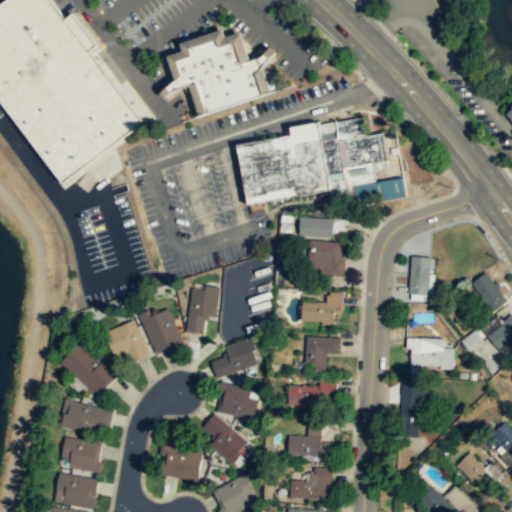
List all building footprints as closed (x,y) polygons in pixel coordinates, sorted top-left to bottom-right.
[(50,0),(143,122),(63,183),(0,101),(0,4),(5,0),(50,0)] [(205,113),(270,92),(260,56),(240,62),(232,41),(218,45),(215,38),(187,47),(190,54),(175,60),(182,86),(194,82),(205,113)] [(330,189),(246,204),(235,144),(290,134),(289,126),(318,121),(318,124),(325,123),(362,116),(366,135),(381,132),(386,159),(371,161),(375,182),(402,177),(406,196),(333,208),(330,189)] [(337,237),(338,218),(304,217),(303,236),(337,237)] [(344,276),(345,258),(343,258),(343,242),(332,241),(309,239),(308,266),(320,266),(320,274),(344,276)] [(428,295),(431,257),(411,256),(408,293),(418,295),(428,295)] [(509,299),(494,310),(471,282),(486,271),(495,284),(497,283),(509,299)] [(203,333),(204,319),(208,319),(208,315),(215,316),(219,286),(205,285),(205,288),(191,287),(186,331),(203,333)] [(333,324),(334,302),(317,301),(317,302),(302,301),(302,320),(321,321),(321,323),(333,324)] [(184,343),(174,348),(173,346),(156,353),(138,314),(146,310),(148,316),(168,307),(184,343)] [(511,314),(511,336),(498,348),(486,334),(511,313),(511,314)] [(149,353),(134,319),(104,332),(116,358),(127,352),(131,361),(149,353)] [(467,351),(484,342),(478,330),(460,339),(467,351)] [(340,353),(341,337),(306,335),(305,368),(326,369),(326,352),(340,353)] [(257,363),(253,350),(256,349),(251,336),(225,345),(227,352),(223,353),(224,356),(211,361),(216,377),(257,363)] [(453,368),(455,347),(443,347),(444,338),(407,336),(407,347),(412,348),(411,365),(422,365),(422,364),(441,365),(441,368),(453,368)] [(117,375),(115,374),(120,367),(107,356),(102,361),(81,341),(59,361),(96,397),(117,375)] [(254,419),(217,411),(221,392),(217,391),(219,380),(251,388),(249,397),(258,399),(254,419)] [(337,381),(337,396),(321,395),(320,404),(288,403),(289,383),(320,385),(320,380),(337,381)] [(419,436),(421,407),(429,407),(431,384),(403,382),(401,435),(419,436)] [(109,425),(111,418),(113,410),(72,400),(72,399),(65,397),(59,423),(61,426),(89,432),(91,424),(94,425),(95,422),(109,425)] [(247,440),(238,451),(241,454),(233,464),(210,445),(214,439),(212,437),(213,434),(203,426),(214,412),(247,440)] [(511,428),(511,455),(492,436),(506,422),(511,428)] [(511,466),(511,427),(504,436),(508,439),(496,451),(511,466)] [(333,459),(334,442),(321,441),(321,434),(307,433),(307,436),(289,434),(288,454),(302,454),(302,459),(319,461),(319,459),(333,459)] [(65,436),(63,446),(61,456),(71,458),(69,465),(69,467),(99,472),(102,470),(103,464),(101,461),(99,461),(99,459),(102,442),(65,436)] [(203,450),(198,480),(160,474),(163,453),(160,452),(161,446),(163,444),(203,450)] [(470,451),(491,474),(479,487),(457,464),(470,451)] [(290,496),(331,499),(333,467),(315,466),(314,473),(307,472),(307,480),(291,479),(290,496)] [(57,472),(54,486),(53,500),(63,501),(63,503),(93,508),(96,506),(97,500),(95,498),(93,497),(93,495),(95,496),(97,488),(98,479),(57,472)] [(255,490),(245,473),(212,490),(221,507),(219,509),(218,511),(235,511),(251,503),(246,495),(255,490)] [(453,511),(452,511),(456,507),(448,500),(433,486),(421,499),(432,511),(453,511)]
